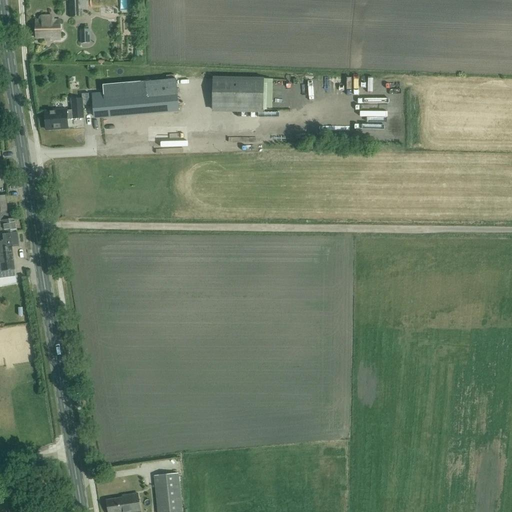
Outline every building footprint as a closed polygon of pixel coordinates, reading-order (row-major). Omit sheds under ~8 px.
[(69,18),(82,17),(82,7),(81,1),(69,1),(69,18)] [(49,20),(49,18),(47,17),(41,17),(40,18),(40,20),(35,20),(36,38),(45,38),(45,40),(61,40),(60,20),(49,20)] [(81,44),(90,43),(89,29),(80,30),(81,44)] [(212,110),(263,110),(264,77),(212,77),(212,110)] [(148,113),(179,111),(176,79),(145,82),(123,84),(104,85),(105,94),(92,95),(94,117),(148,112),(148,113)] [(89,93),(82,94),(82,106),(90,105),(89,93)] [(83,118),(82,99),(72,100),(72,110),(67,111),(67,110),(45,112),(46,130),(68,128),(67,119),(83,118)] [(67,119),(68,128),(84,127),(83,118),(67,119)] [(351,139),(351,132),(324,130),(324,137),(351,139)] [(9,234),(17,233),(15,219),(7,220),(6,211),(8,211),(6,202),(6,195),(0,196),(0,237),(0,240),(9,239),(9,234)] [(0,263),(1,264),(2,271),(14,270),(13,260),(10,260),(8,250),(11,249),(11,247),(19,246),(17,233),(9,234),(9,239),(0,240),(0,237),(0,263)] [(154,476),(157,511),(182,511),(178,474),(154,476)] [(140,511),(137,494),(122,496),(123,498),(106,500),(107,511),(140,511)]
